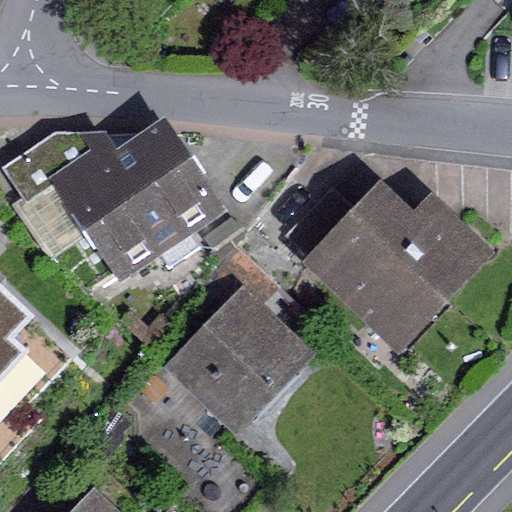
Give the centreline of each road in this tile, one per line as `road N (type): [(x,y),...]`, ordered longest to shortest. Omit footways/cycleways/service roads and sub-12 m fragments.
road 1 (residential): [(511,131),(17,85)]
road 2 (primary): [(511,418),(420,511)]
